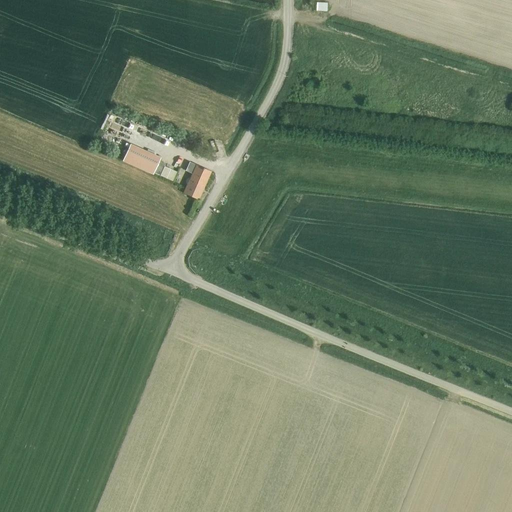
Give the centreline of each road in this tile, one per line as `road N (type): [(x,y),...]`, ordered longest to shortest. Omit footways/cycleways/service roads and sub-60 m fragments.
road 1 (unclassified): [(511,412),(169,271)]
road 2 (unclassified): [(169,271),(279,76),(289,0)]
road 3 (unclassified): [(169,271),(0,207)]
